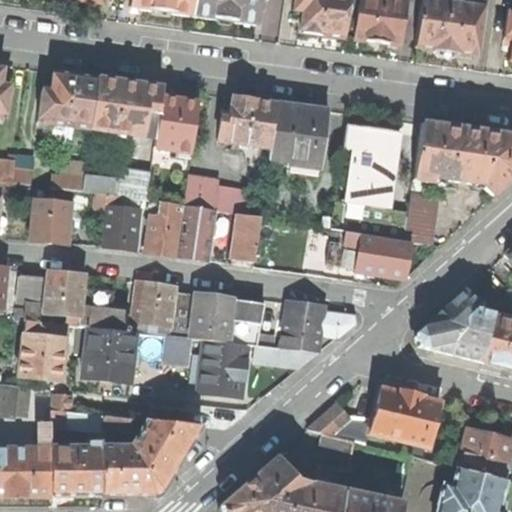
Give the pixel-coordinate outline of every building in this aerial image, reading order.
[(163,14),(192,18),(193,0),(130,0),(129,9),(163,14)] [(193,0),(192,18),(223,22),(257,27),(260,0),(193,0)] [(326,37),(345,39),(346,33),(350,0),(294,0),(293,12),(294,12),(293,23),(301,24),(299,33),(326,37)] [(360,0),(355,34),(354,40),(378,43),(400,46),(406,0),(360,0)] [(443,0),(420,0),(414,48),(434,51),(438,56),(444,57),(453,58),(458,55),(476,57),(483,5),(443,0)] [(0,118),(4,119),(9,88),(0,86),(0,83),(2,67),(0,66),(0,118)] [(90,131),(97,81),(76,78),(53,74),(50,93),(43,92),(38,123),(54,125),(74,128),(90,131)] [(97,81),(90,131),(155,140),(161,99),(162,90),(125,85),(97,81)] [(161,99),(155,140),(154,150),(191,155),(198,104),(180,102),(161,99)] [(217,143),(269,151),(276,106),(260,103),(232,99),(229,121),(221,120),(217,143)] [(269,151),(268,161),(287,163),(286,169),(320,173),(328,113),(276,106),(269,151)] [(71,143),(74,128),(54,125),(52,140),(71,143)] [(511,138),(466,132),(420,125),(412,182),(426,184),(432,185),(433,180),(482,187),(491,198),(511,177),(511,138)] [(344,205),(388,211),(399,135),(373,131),(345,127),(342,151),(351,152),(345,195),(344,205)] [(16,156),(15,163),(15,168),(31,170),(33,158),(16,156)] [(0,182),(13,184),(15,168),(15,163),(0,161),(0,182)] [(61,162),(59,176),(84,179),(84,177),(86,165),(61,162)] [(15,168),(13,184),(29,186),(31,170),(15,168)] [(149,174),(116,170),(115,181),(113,198),(140,201),(146,202),(149,174)] [(82,194),(84,179),(59,176),(53,175),(51,190),(82,194)] [(82,194),(113,198),(115,181),(84,177),(84,179),(82,194)] [(214,213),(215,214),(219,187),(219,182),(188,178),(183,209),(214,213)] [(426,184),(412,182),(410,195),(424,196),(426,184)] [(5,186),(4,196),(19,198),(20,187),(5,186)] [(245,218),(249,192),(219,187),(215,214),(237,217),(245,218)] [(249,192),(245,218),(259,220),(263,194),(249,192)] [(50,194),(49,202),(71,205),(72,197),(50,194)] [(403,243),(407,214),(388,211),(344,205),(345,195),(335,194),(330,232),(336,232),(360,236),(403,243)] [(424,196),(410,195),(407,214),(403,243),(410,244),(429,247),(437,199),(424,196)] [(93,209),(104,211),(105,198),(94,196),(93,209)] [(113,198),(111,208),(139,211),(140,201),(113,198)] [(34,200),(29,241),(47,243),(66,246),(71,205),(49,202),(34,200)] [(160,255),(175,258),(183,209),(160,205),(158,218),(150,217),(145,253),(160,255)] [(111,208),(107,207),(102,248),(118,250),(134,252),(139,211),(111,208)] [(214,213),(183,209),(175,258),(190,260),(206,262),(214,213)] [(237,217),(230,261),(253,264),(259,220),(245,218),(237,217)] [(360,237),(344,235),(342,247),(358,250),(360,237)] [(358,250),(354,273),(377,277),(403,282),(404,278),(409,246),(360,237),(358,250)] [(43,279),(40,306),(38,324),(64,326),(78,328),(80,302),(83,278),(63,276),(44,274),(43,279)] [(20,277),(17,304),(25,305),(40,306),(43,279),(20,277)] [(137,283),(133,324),(170,328),(174,293),(175,288),(153,284),(137,283)] [(417,336),(419,348),(483,363),(495,315),(486,313),(467,292),(443,313),(417,336)] [(168,338),(189,340),(194,296),(174,293),(170,328),(168,338)] [(227,345),(233,301),(212,298),(194,296),(189,340),(190,340),(204,342),(227,345)] [(246,347),(253,347),(257,325),(259,326),(263,305),(233,301),(227,345),(246,347)] [(86,328),(127,333),(128,329),(124,329),(125,323),(127,307),(80,302),(78,328),(86,328)] [(287,303),(281,350),(317,354),(319,337),(323,314),(324,309),(303,306),(287,303)] [(17,321),(25,322),(38,324),(40,306),(25,305),(24,311),(18,310),(17,321)] [(495,315),(483,363),(511,370),(511,323),(497,319),(499,314),(495,313),(495,315)] [(353,317),(323,314),(319,337),(336,339),(354,324),(353,317)] [(38,324),(25,322),(23,336),(37,338),(38,324)] [(127,333),(134,334),(144,335),(165,338),(168,338),(170,328),(133,324),(125,323),(124,329),(128,329),(127,333)] [(38,324),(37,338),(62,340),(64,326),(38,324)] [(86,328),(81,378),(128,384),(131,358),(134,334),(127,333),(86,328)] [(37,338),(23,336),(19,376),(58,381),(61,359),(62,340),(37,338)] [(275,338),(259,336),(257,348),(274,350),(275,338)] [(163,349),(161,364),(188,367),(190,340),(189,340),(168,338),(165,338),(163,349)] [(227,345),(204,342),(198,392),(240,397),(242,382),(243,382),(244,373),(245,364),(244,363),(246,347),(227,345)] [(274,350),(257,348),(256,347),(253,364),(298,369),(317,354),(281,350),(274,350)] [(0,384),(0,415),(16,417),(19,387),(0,384)] [(356,444),(365,446),(368,436),(429,450),(441,405),(408,397),(380,390),(371,422),(351,418),(339,405),(309,432),(326,436),(356,444)] [(46,414),(46,391),(20,392),(20,415),(46,414)] [(54,396),(52,411),(64,412),(70,413),(72,397),(54,396)] [(152,406),(150,421),(186,425),(187,409),(152,406)] [(63,430),(64,412),(52,411),(50,410),(50,424),(50,429),(63,430)] [(100,434),(100,426),(101,416),(70,413),(64,412),(63,430),(100,434)] [(129,429),(130,419),(101,416),(100,426),(129,429)] [(117,447),(100,447),(100,497),(154,497),(162,492),(179,463),(200,426),(186,425),(150,421),(145,421),(132,443),(135,446),(132,449),(130,447),(127,446),(124,447),(121,449),(120,451),(117,451),(117,447)] [(39,424),(39,450),(50,450),(50,429),(50,424),(39,424)] [(457,469),(504,481),(511,451),(511,441),(489,436),(468,431),(457,469)] [(356,444),(326,436),(318,466),(348,474),(356,444)] [(87,450),(50,450),(50,497),(72,497),(100,497),(100,447),(100,443),(87,443),(87,450)] [(0,450),(0,496),(11,497),(50,497),(50,450),(39,450),(0,450)] [(340,511),(344,493),(298,484),(277,461),(221,510),(221,511),(340,511)] [(506,481),(504,481),(457,469),(453,487),(443,485),(438,505),(441,506),(439,511),(498,511),(506,481)] [(401,511),(403,505),(344,493),(340,511),(401,511)]
